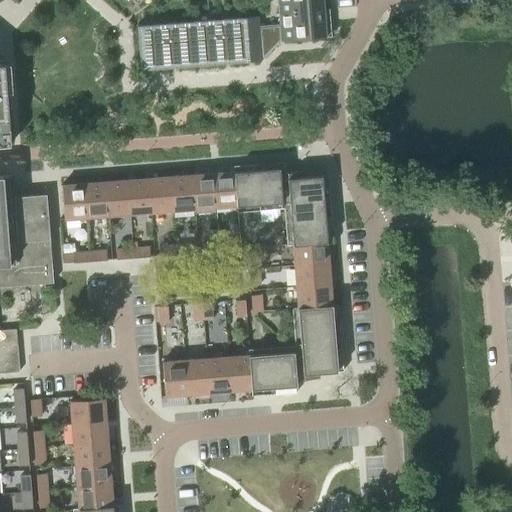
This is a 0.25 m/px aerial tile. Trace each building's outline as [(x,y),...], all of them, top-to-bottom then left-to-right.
[(321,0),(276,0),(278,24),(280,41),(325,37),(321,0)] [(256,15),(226,18),(229,62),(260,60),(261,60),(280,41),(278,24),(257,25),(256,15)] [(229,62),(226,18),(196,20),(199,65),(229,62)] [(199,65),(196,20),(166,23),(169,67),(199,65)] [(169,67),(166,23),(136,25),(140,70),(169,67)] [(0,145),(10,144),(3,63),(0,62),(0,145)] [(287,200),(285,173),(278,173),(278,168),(234,171),(236,206),(235,206),(235,211),(280,207),(280,200),(287,200)] [(236,206),(234,171),(212,173),(215,208),(235,206),(236,206)] [(301,171),(285,173),(287,200),(291,244),(325,241),(325,242),(331,242),(326,175),(301,177),(301,171)] [(215,208),(212,173),(191,175),(193,209),(215,208)] [(0,285),(51,281),(45,193),(12,196),(11,174),(0,174),(0,372),(18,371),(17,361),(14,328),(0,329),(0,285)] [(193,209),(191,175),(169,176),(172,211),(193,209)] [(172,211),(169,176),(148,178),(150,213),(172,211)] [(150,213),(148,178),(126,180),(129,214),(150,213)] [(129,214),(126,180),(105,182),(107,216),(129,214)] [(107,216),(105,182),(83,183),(85,218),(107,216)] [(85,218),(83,183),(60,185),(63,220),(85,218)] [(234,241),(217,242),(218,252),(235,251),(234,241)] [(325,241),(291,244),(293,265),(327,263),(325,242),(325,241)] [(218,252),(217,242),(200,243),(201,253),(218,252)] [(191,244),(174,245),(175,255),(192,254),(191,244)] [(175,255),(174,245),(157,247),(158,257),(175,255)] [(148,248),(131,249),(132,259),(148,257),(148,248)] [(132,259),(131,249),(114,250),(115,260),(132,259)] [(105,251),(88,252),(89,262),(105,261),(105,251)] [(89,262),(88,252),(71,254),(72,263),(89,262)] [(247,253),(248,270),(258,269),(257,252),(247,253)] [(327,263),(293,265),(294,287),(328,284),(327,263)] [(259,286),(258,269),(248,270),(250,286),(259,286)] [(328,284),(294,287),(296,309),(330,306),(330,305),(328,284)] [(252,313),(261,312),(260,295),(250,296),(252,313)] [(236,317),(246,316),(244,300),(235,300),(236,317)] [(211,302),(202,303),(203,320),(212,319),(211,302)] [(203,320),(202,303),(192,304),(193,320),(203,320)] [(330,306),(296,309),(299,351),(301,380),(313,379),(312,373),(341,371),(336,304),(330,305),(330,306)] [(167,306),(157,306),(158,323),(168,322),(167,306)] [(301,380),(299,351),(248,355),(250,389),(249,389),(250,396),(295,392),(294,381),(301,380)] [(250,389),(248,355),(226,356),(229,391),(249,389),(250,389)] [(229,391),(226,356),(205,358),(207,392),(229,391)] [(207,392),(205,358),(183,360),(186,394),(207,392)] [(186,394),(183,360),(161,362),(163,396),(186,394)] [(14,388),(16,405),(25,404),(24,387),(14,388)] [(70,399),(72,422),(106,419),(104,396),(70,399)] [(31,398),(31,399),(32,416),(42,416),(41,397),(31,398)] [(27,420),(25,404),(16,405),(17,421),(27,420)] [(108,441),(106,419),(72,422),(73,444),(108,441)] [(33,430),(35,447),(44,446),(43,429),(33,430)] [(18,431),(19,448),(29,447),(27,430),(18,431)] [(109,463),(108,441),(73,444),(75,465),(109,463)] [(46,462),(44,446),(35,447),(36,463),(46,462)] [(30,464),(29,447),(19,448),(20,464),(30,464)] [(111,484),(109,463),(75,465),(77,487),(111,484)] [(37,473),(38,490),(48,489),(47,472),(37,473)] [(21,474),(23,491),(32,490),(31,473),(21,474)] [(113,506),(113,504),(111,484),(77,487),(78,509),(113,506)] [(49,505),(48,489),(38,490),(40,506),(49,505)] [(34,507),(32,490),(23,491),(24,507),(34,507)]
